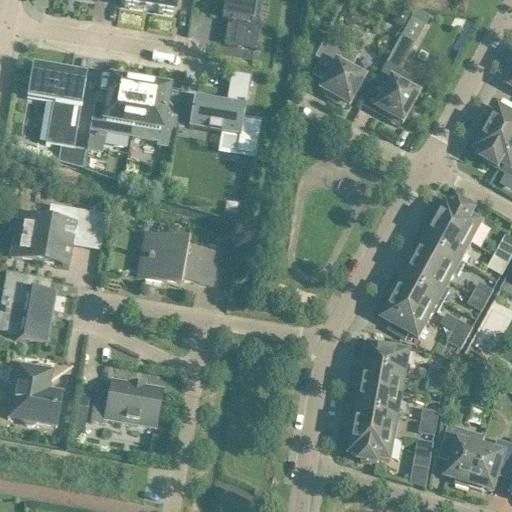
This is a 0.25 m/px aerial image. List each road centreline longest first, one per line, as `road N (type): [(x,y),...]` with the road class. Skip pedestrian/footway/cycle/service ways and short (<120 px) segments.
road 1 (residential): [(328,342),(424,170)]
road 2 (residential): [(195,61),(5,24)]
road 3 (residential): [(424,170),(511,14)]
road 4 (residential): [(306,467),(453,511)]
road 5 (unknown): [(424,170),(298,102)]
road 6 (residential): [(88,331),(95,303),(204,321)]
road 7 (residential): [(168,511),(192,375)]
road 8 (residential): [(306,467),(328,342)]
road 9 (residential): [(204,321),(328,342)]
